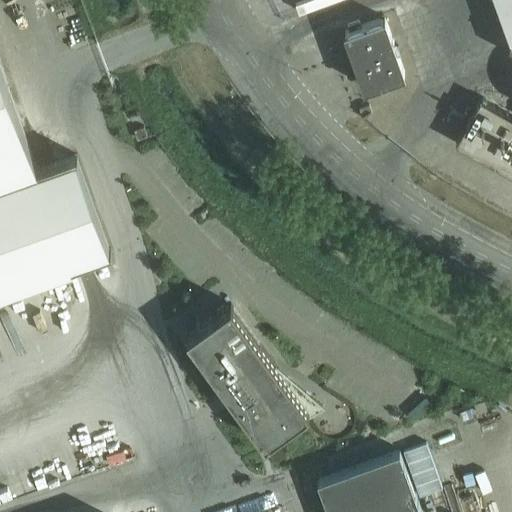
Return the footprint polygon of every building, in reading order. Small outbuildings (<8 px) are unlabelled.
[(9,0),(17,28),(26,26),(18,0),(9,0)] [(511,0),(496,0),(511,44),(511,0)] [(364,85),(383,79),(404,71),(384,16),(344,30),(351,51),(349,64),(357,65),(364,85)] [(36,167),(0,67),(0,290),(71,265),(70,263),(109,249),(74,154),(36,167)] [(511,172),(511,114),(480,97),(455,141),(511,172)] [(362,116),(372,113),(368,103),(359,107),(362,116)] [(131,120),(139,118),(136,111),(129,113),(131,120)] [(137,138),(146,135),(143,125),(133,128),(137,138)] [(291,386),(230,302),(186,334),(265,442),(298,417),(299,418),(322,404),(295,383),(291,386)] [(477,412),(486,409),(483,399),(474,402),(477,412)] [(329,511),(422,511),(399,448),(317,478),(329,511)] [(422,456),(424,480),(436,478),(433,455),(422,456)]
